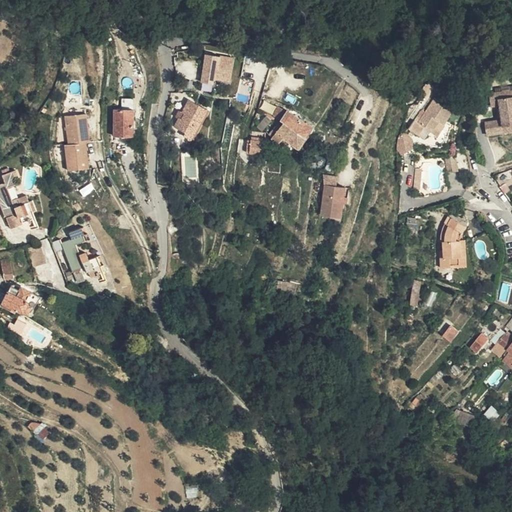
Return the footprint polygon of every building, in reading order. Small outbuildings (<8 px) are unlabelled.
[(230,84),(234,58),(204,54),(200,80),(230,84)] [(511,89),(489,91),(490,105),(511,104),(511,89)] [(430,128),(435,130),(440,119),(450,124),(457,107),(451,104),(453,97),(444,93),(441,101),(435,98),(426,119),(420,117),(414,133),(426,137),(430,128)] [(511,104),(498,105),(499,120),(484,121),(485,134),(511,132),(511,104)] [(85,137),(99,134),(103,134),(98,106),(81,109),(85,137)] [(189,119),(186,126),(182,134),(195,139),(194,142),(201,145),(216,115),(196,106),(189,119)] [(304,129),(313,135),(319,125),(294,110),(285,116),(290,120),(304,129)] [(123,143),(141,144),(142,118),(124,116),(123,143)] [(181,124),(186,126),(189,119),(185,117),(181,124)] [(440,119),(435,130),(445,135),(450,124),(440,119)] [(295,142),(304,129),(290,120),(282,130),(278,129),(273,138),(290,149),(295,142)] [(305,148),(313,135),(304,129),(295,142),(305,148)] [(272,141),(272,138),(269,137),(270,134),(264,133),(264,130),(259,130),(258,139),(272,141)] [(85,137),(82,138),(86,163),(103,160),(99,134),(85,137)] [(270,153),(272,141),(258,139),(257,151),(270,153)] [(452,154),(441,157),(444,172),(455,169),(452,154)] [(287,155),(286,163),(294,165),(295,157),(287,155)] [(27,223),(30,228),(43,223),(42,216),(44,215),(40,206),(37,206),(27,210),(25,202),(19,204),(15,193),(23,190),(19,177),(10,180),(12,187),(2,192),(13,222),(23,218),(25,224),(27,223)] [(329,178),(330,188),(342,191),(344,182),(329,178)] [(342,191),(330,188),(323,217),(343,222),(346,208),(350,192),(342,191)] [(350,192),(346,208),(352,209),(356,194),(350,192)] [(27,210),(37,206),(34,199),(25,202),(27,210)] [(440,267),(456,267),(457,218),(453,217),(450,223),(447,222),(440,236),(442,237),(441,241),(444,242),(444,250),(444,258),(440,258),(440,267)] [(18,233),(30,228),(27,223),(25,224),(23,218),(13,222),(16,228),(18,233)] [(457,218),(456,267),(462,267),(462,240),(468,224),(457,218)] [(122,233),(140,237),(135,222),(121,219),(122,233)] [(70,248),(84,277),(95,271),(100,279),(102,278),(103,276),(107,276),(114,273),(112,269),(115,266),(110,256),(107,258),(99,262),(96,254),(90,257),(85,248),(94,243),(89,232),(79,236),(81,243),(70,248)] [(14,243),(11,235),(0,238),(0,240),(2,248),(14,243)] [(104,250),(96,254),(99,262),(107,258),(104,250)] [(54,268),(49,252),(36,257),(44,276),(54,268)] [(0,262),(4,280),(14,278),(10,260),(0,262)] [(21,291),(28,290),(25,270),(17,271),(21,291)] [(95,271),(84,277),(88,285),(100,279),(95,271)] [(415,306),(421,281),(414,280),(409,304),(415,306)] [(27,317),(39,324),(43,317),(46,318),(54,306),(44,302),(33,295),(31,300),(22,295),(11,313),(24,320),(27,317)] [(456,329),(449,325),(442,336),(449,340),(456,329)] [(501,340),(508,346),(511,340),(511,331),(509,329),(501,340)] [(491,339),(482,333),(472,348),(481,353),(491,339)] [(503,353),(508,346),(501,340),(495,349),(503,353)] [(469,359),(465,364),(475,372),(480,367),(469,359)] [(459,424),(471,426),(473,415),(461,413),(459,424)] [(45,428),(36,433),(39,439),(48,434),(45,428)] [(185,486),(185,498),(198,498),(198,486),(185,486)]
